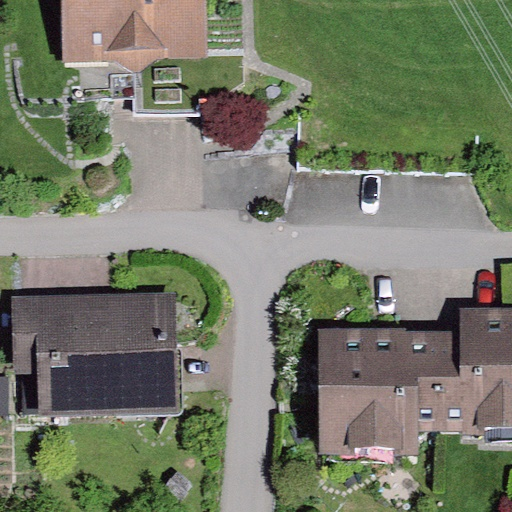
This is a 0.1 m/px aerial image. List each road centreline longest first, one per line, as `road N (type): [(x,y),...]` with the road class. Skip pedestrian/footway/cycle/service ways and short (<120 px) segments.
road 1 (residential): [(238,511),(250,239)]
road 2 (residential): [(250,239),(511,245)]
road 3 (residential): [(250,239),(0,237)]
